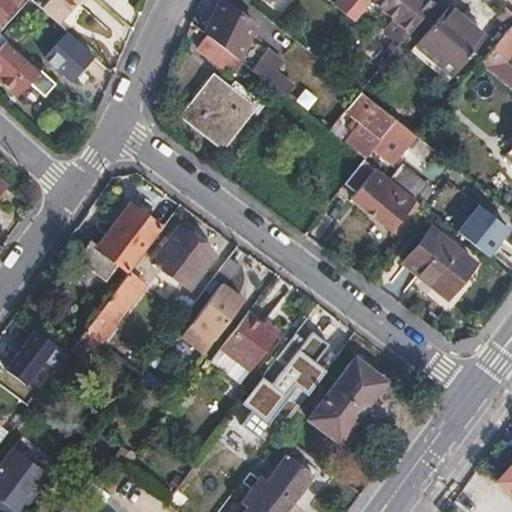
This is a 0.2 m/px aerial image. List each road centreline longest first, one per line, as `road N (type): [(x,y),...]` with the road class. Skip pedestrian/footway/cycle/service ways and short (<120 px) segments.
road 1 (residential): [(476,394),(116,129)]
road 2 (tertiary): [(476,394),(387,506)]
road 3 (residential): [(116,129),(174,0)]
